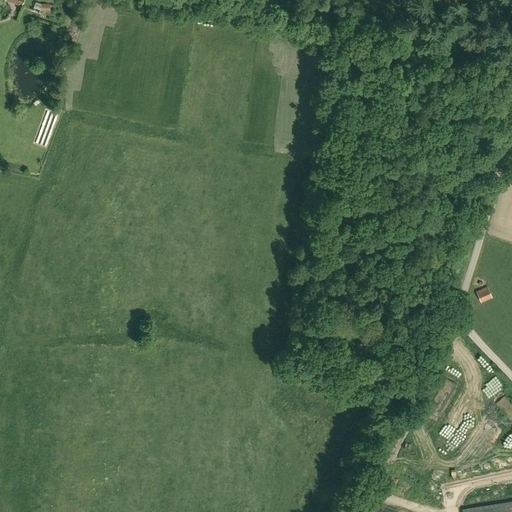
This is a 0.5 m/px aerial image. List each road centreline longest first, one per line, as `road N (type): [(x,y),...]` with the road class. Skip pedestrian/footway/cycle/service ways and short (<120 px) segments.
road 1 (unclassified): [(511,380),(468,333),(460,310),(511,122)]
road 2 (track): [(370,511),(434,368),(463,326)]
